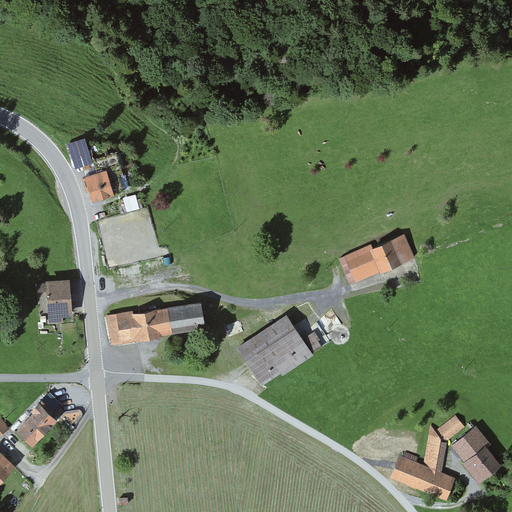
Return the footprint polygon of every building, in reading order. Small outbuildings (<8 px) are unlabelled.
[(82,142),(68,147),(74,167),(89,162),(82,142)] [(106,174),(85,180),(92,205),(113,199),(106,174)] [(402,235),(341,258),(350,281),(411,258),(402,235)] [(71,319),(68,278),(45,280),(47,320),(71,319)] [(130,310),(106,314),(111,344),(207,326),(202,300),(131,313),(130,310)] [(308,353),(283,316),(235,348),(261,385),(308,353)] [(305,337),(313,351),(323,345),(315,331),(305,337)] [(47,395),(33,410),(35,413),(18,431),(32,445),(57,418),(74,429),(81,416),(79,410),(64,411),(59,405),(47,395)] [(0,434),(9,428),(0,415),(0,434)] [(465,425),(456,415),(439,431),(448,441),(465,425)] [(474,425),(451,442),(480,482),(498,468),(482,447),(487,443),(474,425)] [(432,429),(426,467),(400,456),(391,478),(446,500),(455,479),(443,474),(447,444),(432,429)] [(0,479),(14,464),(0,451),(0,479)]
